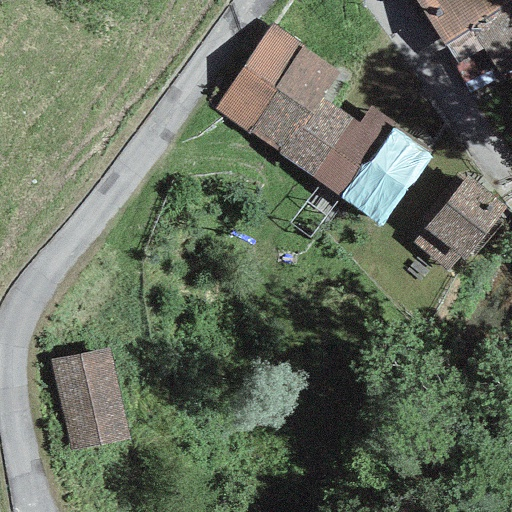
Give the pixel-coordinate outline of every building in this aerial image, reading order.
[(511,0),(414,0),(441,45),(469,28),(496,74),(511,65),(511,0)] [(271,25),(212,109),(277,154),(318,96),(320,98),(339,72),(271,25)] [(277,154),(312,179),(353,121),(320,98),(318,96),(277,154)] [(312,179),(380,227),(421,169),(434,152),(370,107),(357,124),(353,121),(312,179)] [(506,209),(466,177),(422,230),(411,243),(447,272),(458,259),(462,262),(506,209)] [(108,349),(48,361),(68,453),(127,440),(108,349)]
